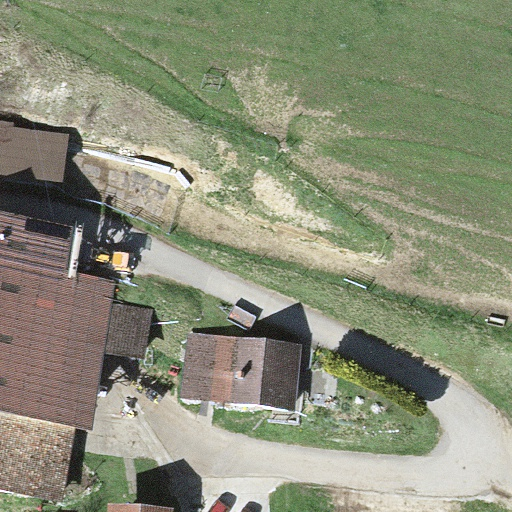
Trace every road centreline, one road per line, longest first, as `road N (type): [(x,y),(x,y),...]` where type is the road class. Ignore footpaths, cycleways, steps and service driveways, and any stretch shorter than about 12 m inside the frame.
road 1 (track): [(0,201),(136,243),(385,358),(458,410),(506,485)]
road 2 (track): [(506,485),(165,450)]
